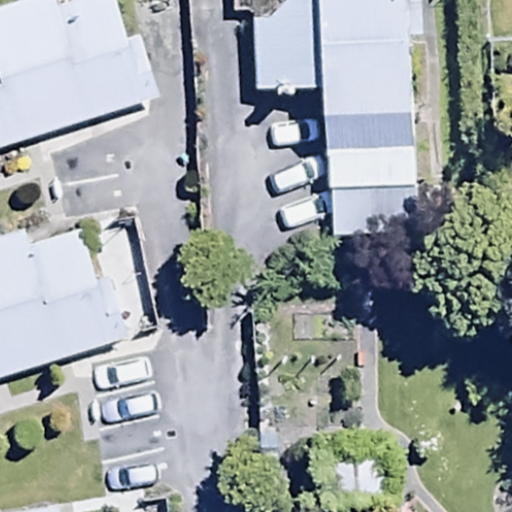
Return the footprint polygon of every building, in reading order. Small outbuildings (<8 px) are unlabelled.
[(0,150),(156,94),(136,39),(127,43),(111,0),(77,0),(57,7),(53,0),(16,0),(0,6),(0,150)] [(324,86),(319,0),(253,0),(258,89),(324,86)] [(419,2),(410,2),(409,0),(319,0),(324,86),(331,240),(421,236),(411,34),(420,34),(419,2)] [(0,378),(128,337),(109,277),(96,281),(81,234),(32,249),(27,231),(0,239),(0,378)] [(286,481),(285,511),(384,511),(385,451),(310,451),(310,481),(286,481)]
